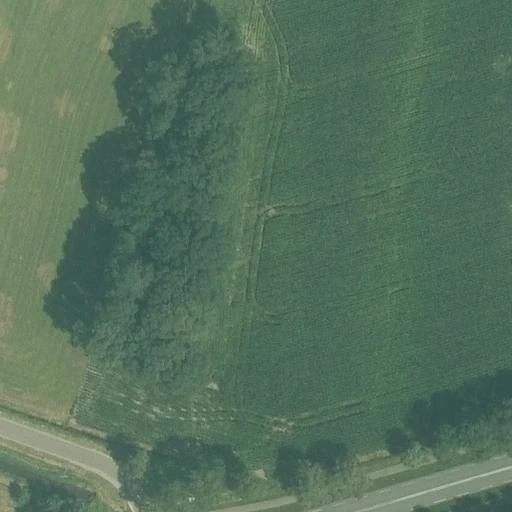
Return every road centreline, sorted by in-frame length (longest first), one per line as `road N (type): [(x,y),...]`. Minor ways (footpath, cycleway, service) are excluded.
road 1 (unclassified): [(0,429),(110,471),(137,511)]
road 2 (secondary): [(356,511),(511,465)]
